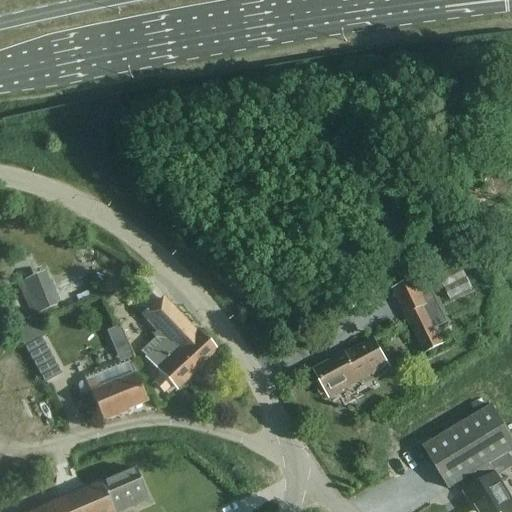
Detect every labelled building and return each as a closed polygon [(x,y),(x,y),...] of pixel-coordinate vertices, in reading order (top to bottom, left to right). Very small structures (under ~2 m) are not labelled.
[(100,265),(67,278),(75,298),(108,285),(100,265)] [(39,271),(18,281),(35,314),(55,304),(39,271)] [(414,281),(391,292),(405,318),(424,355),(444,345),(436,330),(447,324),(431,293),(423,298),(414,281)] [(174,390),(212,354),(161,301),(145,316),(159,332),(156,335),(154,335),(154,340),(140,353),(148,362),(162,377),(155,384),(167,396),(174,390)] [(31,321),(12,331),(41,384),(60,373),(31,321)] [(313,372),(327,398),(359,381),(359,382),(387,366),(373,339),(313,372)] [(79,382),(77,385),(80,392),(83,394),(90,391),(102,419),(102,421),(112,417),(145,403),(128,364),(127,361),(84,378),(84,380),(79,382)] [(465,480),(489,466),(511,451),(511,439),(492,407),(423,449),(448,490),(465,480)] [(495,476),(489,466),(465,480),(471,490),(465,494),(475,511),(511,511),(511,503),(495,476)] [(116,511),(146,498),(134,470),(98,486),(97,485),(37,511),(116,511)]
